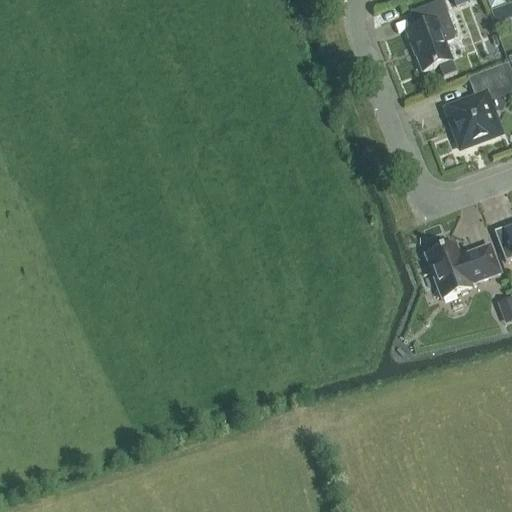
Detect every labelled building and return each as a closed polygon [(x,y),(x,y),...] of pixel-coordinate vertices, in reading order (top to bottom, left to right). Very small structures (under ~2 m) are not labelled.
[(502,0),(496,0),(486,4),(490,12),(505,6),(502,0)] [(435,69),(438,68),(443,79),(442,80),(442,81),(456,76),(445,46),(452,43),(454,38),(441,3),(409,15),(415,30),(404,34),(411,51),(412,51),(421,75),(432,71),(435,70),(435,69)] [(476,100),(444,112),(452,134),(459,153),(500,137),(485,97),(508,89),(501,69),(461,84),(461,86),(469,83),(476,100)] [(511,227),(493,234),(505,264),(511,261),(511,227)] [(441,302),(471,291),(470,288),(500,276),(489,249),(466,258),(466,259),(460,261),(454,248),(425,259),(441,302)] [(511,300),(500,305),(506,323),(511,320),(511,300)]
